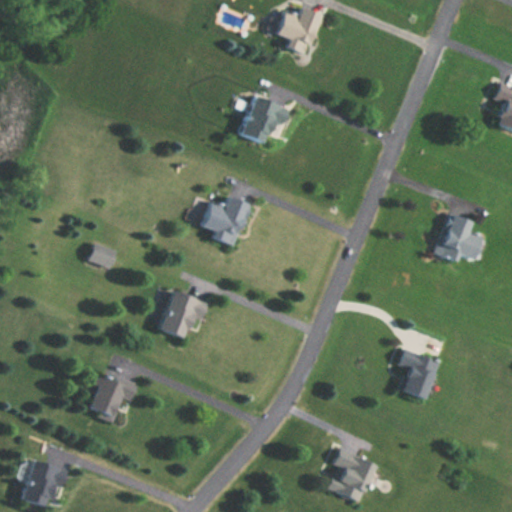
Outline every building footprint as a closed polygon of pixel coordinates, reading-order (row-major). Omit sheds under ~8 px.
[(280,7),(284,9),(285,8),(288,9),(288,10),(293,12),(297,4),(318,13),(309,36),(305,35),(303,41),(302,41),(298,50),(281,43),(284,36),(270,30),(280,7)] [(496,79),(504,82),(504,83),(511,85),(511,127),(492,120),(495,113),(493,112),(496,104),(498,105),(500,100),(489,96),(496,80),(495,80),(496,79)] [(280,107),(251,94),(234,133),(263,146),(280,107)] [(245,202),(224,195),(221,204),(207,200),(198,226),(211,231),(209,238),(230,245),(245,202)] [(430,253),(452,261),(455,253),(470,258),(479,235),(465,230),(468,220),(445,211),(430,253)] [(106,266),(111,250),(90,244),(86,260),(106,266)] [(154,327),(178,338),(188,317),(197,320),(204,304),(170,289),(154,327)] [(403,367),(395,389),(421,398),(435,359),(400,347),(393,364),(403,367)] [(116,420),(128,383),(95,373),(83,410),(116,420)] [(356,502),(372,463),(335,448),(328,464),(331,465),(322,488),(356,502)] [(13,496),(48,508),(61,469),(26,458),(13,496)]
